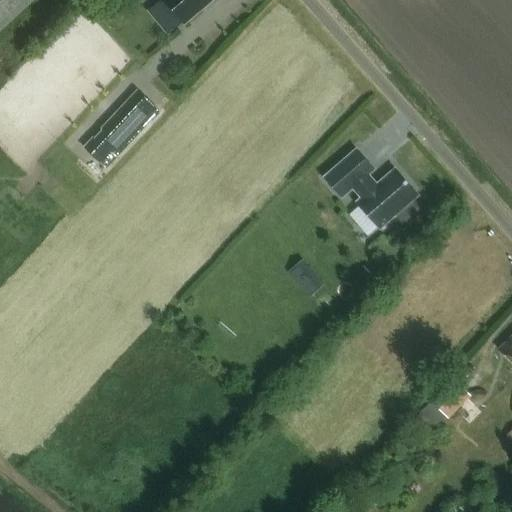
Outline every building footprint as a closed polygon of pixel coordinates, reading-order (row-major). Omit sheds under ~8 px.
[(0,0),(0,30),(32,0),(0,0)] [(162,0),(185,27),(215,1),(214,0),(162,0)] [(160,111),(138,89),(101,128),(103,130),(95,139),(93,137),(84,147),(107,168),(160,111)] [(421,195),(396,167),(378,182),(371,174),(376,169),(357,147),(324,176),(343,198),(353,189),(361,198),(356,202),(380,230),(396,216),(403,224),(420,209),(414,201),(421,195)] [(511,340),(503,349),(511,358),(511,340)] [(449,418),(472,396),(453,377),(430,399),(449,418)]
